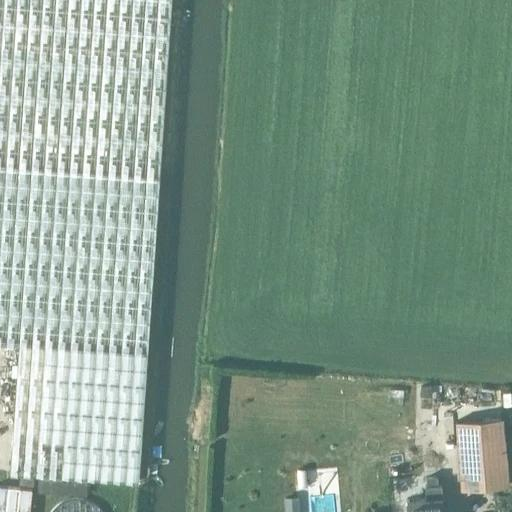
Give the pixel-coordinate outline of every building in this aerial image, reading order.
[(0,0),(0,344),(20,346),(11,473),(138,482),(160,177),(160,176),(172,0),(0,0)] [(505,434),(459,438),(462,488),(462,489),(509,486),(505,434)] [(388,502),(400,502),(399,475),(387,475),(388,502)] [(426,499),(408,500),(408,511),(443,511),(442,485),(426,485),(426,499)] [(102,511),(103,511),(99,508),(92,504),(88,502),(81,501),(75,501),(68,503),(62,506),(57,510),(55,511),(102,511)]
